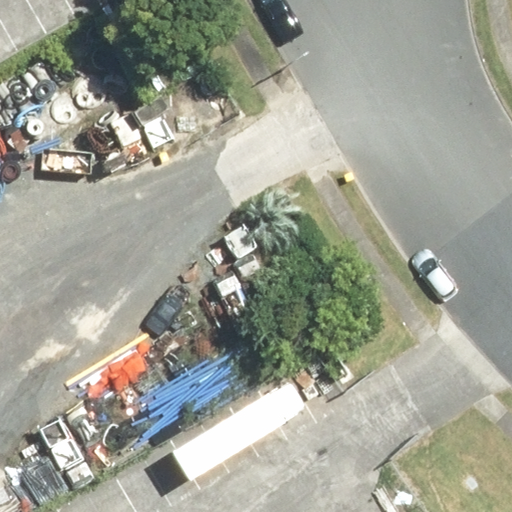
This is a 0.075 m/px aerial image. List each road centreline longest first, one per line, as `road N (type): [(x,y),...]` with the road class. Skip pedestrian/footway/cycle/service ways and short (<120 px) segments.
road 1 (unknown): [(107,511),(511,258)]
road 2 (unclassified): [(511,259),(398,80),(370,0)]
